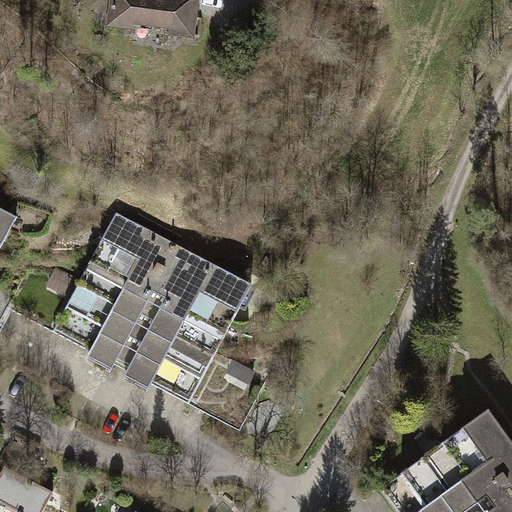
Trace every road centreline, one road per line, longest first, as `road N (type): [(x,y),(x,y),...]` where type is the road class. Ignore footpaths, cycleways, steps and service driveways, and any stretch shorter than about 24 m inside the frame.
road 1 (residential): [(326,479),(420,302),(455,193),(511,77)]
road 2 (residential): [(0,414),(120,466),(264,480),(308,503)]
